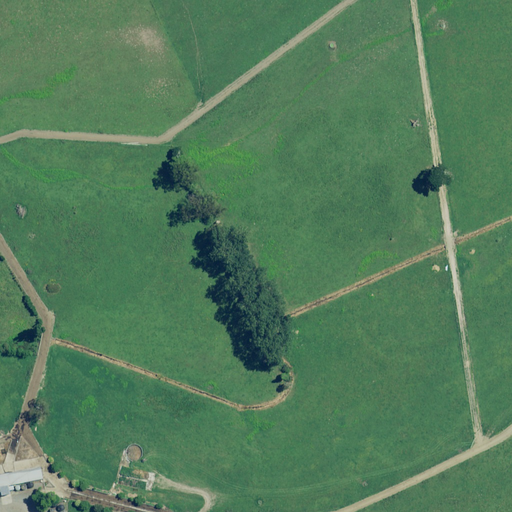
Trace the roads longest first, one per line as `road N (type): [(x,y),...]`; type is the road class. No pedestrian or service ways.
road 1 (track): [(411,0),(480,462)]
road 2 (track): [(135,511),(27,481),(0,494)]
road 3 (track): [(480,462),(357,511)]
